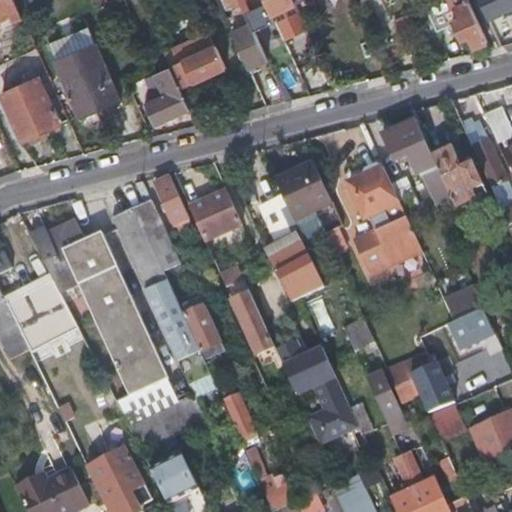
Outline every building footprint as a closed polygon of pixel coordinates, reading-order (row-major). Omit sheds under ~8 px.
[(0,0),(0,25),(20,16),(13,0),(0,0)] [(232,30),(249,66),(266,58),(253,29),(239,0),(224,0),(228,8),(233,6),(242,26),(232,30)] [(239,0),(253,29),(275,19),(272,13),(266,0),(239,0)] [(266,0),(272,13),(295,2),(294,1),(293,0),(266,0)] [(472,45),(485,39),(467,0),(445,0),(448,5),(454,7),(459,18),(453,21),(460,37),(467,34),(472,45)] [(296,65),(298,70),(310,64),(291,22),(279,28),(288,48),(296,65)] [(55,58),(95,41),(88,25),(48,42),(55,58)] [(180,87),(225,66),(209,32),(208,31),(164,51),(170,65),(174,73),(180,87)] [(81,118),(121,100),(95,41),(55,58),(81,118)] [(148,52),(157,71),(170,65),(164,51),(162,46),(148,52)] [(154,123),(189,107),(180,87),(174,73),(170,65),(157,71),(155,72),(160,82),(163,89),(154,94),(156,98),(152,100),(146,102),(154,123)] [(11,77),(15,87),(2,93),(22,138),(59,121),(38,77),(27,82),(22,72),(11,77)] [(163,89),(160,82),(146,88),(152,100),(156,98),(154,94),(163,89)] [(511,127),(503,106),(485,114),(498,143),(511,136),(511,127)] [(437,163),(434,156),(418,120),(384,135),(396,160),(411,153),(418,171),(437,163)] [(509,227),(511,225),(511,188),(483,125),(476,128),(474,123),(464,128),(495,196),(509,227)] [(324,137),(336,167),(349,163),(346,154),(366,146),(358,124),(324,137)] [(423,174),(432,195),(448,188),(455,206),(486,192),(473,164),(462,169),(452,147),(434,156),(437,163),(439,167),(423,174)] [(314,161),(295,169),(315,213),(333,204),(320,175),(314,161)] [(369,275),(421,251),(404,213),(392,186),(383,166),(348,182),(364,217),(368,216),(375,231),(353,240),(369,275)] [(295,169),(276,178),(284,197),(296,222),(315,213),(295,169)] [(177,225),(190,219),(170,175),(155,182),(175,226),(177,225)] [(151,200),(113,217),(194,395),(195,398),(218,388),(206,360),(202,351),(185,314),(181,306),(166,271),(187,261),(149,178),(142,180),(151,200)] [(392,186),(404,213),(418,207),(406,179),(392,186)] [(205,239),(242,221),(226,187),(189,205),(205,239)] [(507,238),(511,235),(511,233),(509,227),(495,196),(490,199),(507,238)] [(296,222),(284,197),(262,207),(277,240),(299,229),(296,222)] [(299,229),(306,243),(325,234),(315,213),(296,222),(299,229)] [(79,216),(71,220),(88,254),(71,262),(81,284),(94,313),(118,366),(131,395),(142,419),(130,425),(143,450),(157,444),(175,435),(206,421),(195,398),(194,395),(177,403),(161,411),(149,386),(165,379),(169,377),(103,232),(89,238),(79,216)] [(190,219),(177,225),(182,235),(195,229),(190,219)] [(44,224),(31,230),(52,272),(71,262),(88,254),(71,220),(47,231),(44,224)] [(337,228),(325,234),(333,253),(346,246),(337,228)] [(292,301),(301,297),(325,285),(306,243),(269,258),(292,301)] [(3,251),(0,252),(0,273),(11,267),(3,251)] [(81,284),(71,262),(52,272),(63,293),(81,284)] [(259,264),(243,271),(249,283),(265,276),(259,264)] [(240,265),(221,274),(226,287),(245,278),(242,271),(240,265)] [(54,280),(37,288),(62,337),(79,329),(54,280)] [(453,320),(483,306),(474,285),(443,299),(453,320)] [(0,289),(0,338),(11,361),(31,352),(6,303),(0,289)] [(276,346),(266,325),(251,290),(232,299),(258,355),(276,346)] [(24,295),(6,303),(31,352),(31,353),(48,344),(24,295)] [(325,295),(307,302),(320,336),(338,329),(325,295)] [(185,314),(206,304),(203,296),(181,306),(185,314)] [(202,351),(223,341),(206,304),(185,314),(202,351)] [(458,350),(495,333),(487,315),(483,306),(453,320),(446,323),(458,350)] [(345,326),(355,349),(375,340),(365,317),(345,326)] [(296,339),(277,349),(296,393),(314,384),(325,409),(307,417),(318,442),(358,424),(323,345),(304,355),(296,339)] [(206,360),(227,350),(223,341),(202,351),(206,360)] [(410,373),(431,363),(426,353),(405,363),(409,373),(410,373)] [(413,380),(428,413),(455,402),(437,361),(431,363),(410,373),(413,380)] [(395,388),(413,380),(410,373),(409,373),(405,363),(387,371),(395,388)] [(118,401),(131,395),(118,366),(103,372),(118,401)] [(382,372),(368,378),(385,416),(398,409),(382,372)] [(177,403),(165,379),(149,386),(161,411),(177,403)] [(225,400),(242,436),(257,429),(240,393),(225,400)] [(142,419),(131,395),(118,401),(130,425),(142,419)] [(274,403),(282,421),(303,412),(296,395),(274,403)] [(63,418),(71,414),(65,400),(56,404),(63,418)] [(352,407),(363,434),(373,429),(361,403),(352,407)] [(511,408),(472,428),(484,459),(511,445),(511,408)] [(257,429),(242,436),(246,444),(260,437),(257,429)] [(161,454),(179,445),(175,435),(157,444),(161,454)] [(117,459),(129,453),(124,442),(111,448),(117,459)] [(245,449),(249,456),(256,453),(253,445),(245,449)] [(90,473),(117,459),(111,448),(84,461),(90,473)] [(141,507),(153,500),(129,453),(117,459),(141,507)] [(152,468),(168,501),(177,497),(180,503),(194,497),(191,490),(199,486),(183,453),(152,468)] [(273,510),(295,500),(282,472),(273,476),(272,472),(266,475),(256,453),(249,456),(273,510)] [(426,457),(407,466),(428,511),(451,511),(447,504),(426,457)] [(90,473),(108,511),(131,511),(141,507),(117,459),(90,473)] [(377,464),(358,472),(364,486),(383,477),(377,464)] [(408,490),(392,497),(398,511),(428,511),(407,466),(399,470),(408,490)] [(44,473),(15,487),(27,511),(77,511),(88,507),(71,472),(48,482),(44,473)] [(505,511),(511,509),(511,484),(493,492),(502,511),(505,511)] [(495,511),(492,505),(476,511),(473,511),(465,495),(447,504),(451,511),(495,511)]
